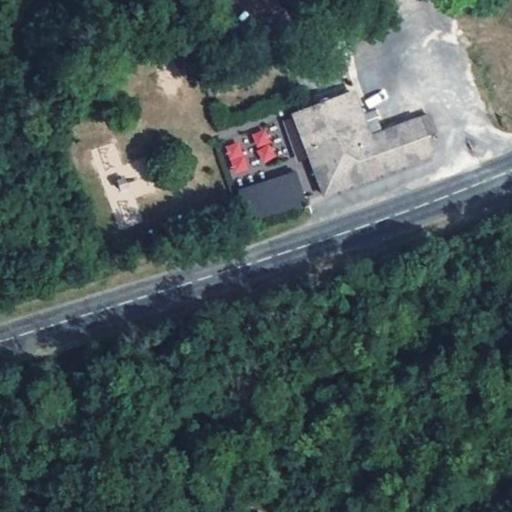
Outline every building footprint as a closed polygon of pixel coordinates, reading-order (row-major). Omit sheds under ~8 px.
[(372,178),(434,155),(426,135),(438,131),(430,111),(371,134),(354,89),(299,110),(291,113),(322,197),(372,178)] [(267,126),(250,131),(260,163),(277,157),(267,126)] [(225,147),(233,175),(248,171),(240,143),(225,147)] [(295,170),(240,188),(251,221),(306,203),(295,170)] [(140,224),(134,195),(142,194),(139,179),(106,185),(114,229),(140,224)]
